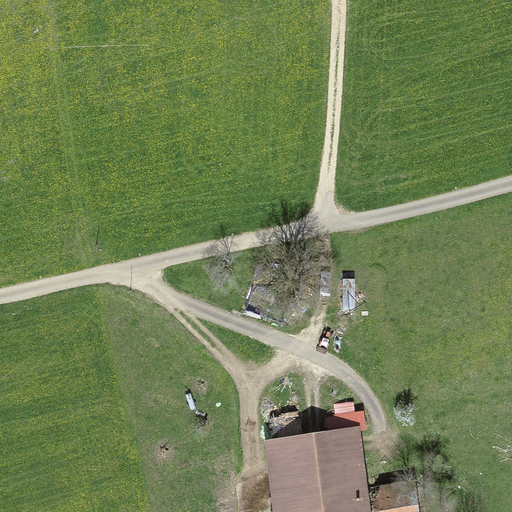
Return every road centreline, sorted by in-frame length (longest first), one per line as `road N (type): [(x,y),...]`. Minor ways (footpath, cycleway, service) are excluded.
road 1 (track): [(0,305),(326,226)]
road 2 (track): [(382,424),(348,374),(130,273)]
road 3 (track): [(326,226),(337,0)]
road 4 (track): [(326,226),(511,186)]
road 5 (track): [(299,351),(326,310),(326,226)]
